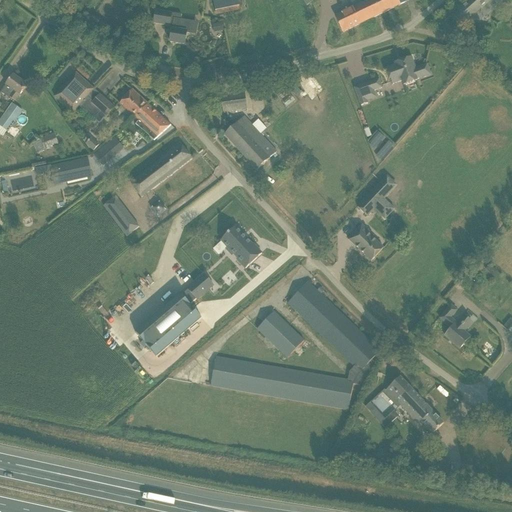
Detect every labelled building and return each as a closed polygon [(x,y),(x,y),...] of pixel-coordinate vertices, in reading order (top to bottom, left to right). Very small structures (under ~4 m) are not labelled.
[(240,10),(237,0),(212,0),(216,15),(240,10)] [(351,9),(347,11),(335,16),(343,33),(406,2),(404,0),(369,0),(362,3),(360,0),(355,0),(349,3),(351,9)] [(491,0),(467,0),(454,12),(464,24),(470,19),(482,19),(483,9),(491,0)] [(155,13),(153,23),(169,26),(170,24),(173,24),(172,30),(170,42),(185,45),(186,35),(187,33),(189,33),(191,21),(182,20),(181,20),(182,15),(156,11),(155,13)] [(222,23),(213,25),(214,32),(223,31),(222,23)] [(396,65),(386,69),(392,84),(401,81),(402,85),(417,80),(417,79),(421,78),(430,74),(427,65),(417,68),(415,69),(411,57),(395,63),(396,65)] [(76,73),(54,97),(73,114),(80,106),(81,107),(80,107),(94,119),(100,112),(106,117),(114,108),(100,95),(93,102),(88,98),(95,91),(76,73)] [(7,83),(6,85),(13,91),(9,97),(15,101),(18,98),(27,104),(32,98),(31,97),(35,92),(27,86),(27,85),(13,75),(7,83)] [(363,85),(354,88),(361,106),(368,104),(366,99),(375,95),(374,91),(382,88),(379,80),(363,86),(363,85)] [(284,84),(278,89),(285,97),(291,92),(284,84)] [(135,118),(148,104),(132,90),(125,98),(120,103),(135,118)] [(247,109),(245,92),(222,95),(224,112),(247,109)] [(12,104),(2,118),(12,125),(22,112),(19,109),(12,104)] [(137,122),(135,125),(153,141),(156,139),(171,125),(157,113),(152,108),(148,104),(135,118),(139,121),(137,122)] [(254,141),(261,135),(244,117),(224,136),(242,155),(256,143),(254,141)] [(36,142),(33,143),(37,153),(45,149),(58,144),(54,134),(42,138),(41,139),(41,140),(36,142)] [(256,143),(242,155),(256,171),(276,152),(261,135),(254,141),(256,143)] [(114,138),(95,155),(103,166),(123,149),(114,138)] [(99,145),(91,139),(86,144),(94,151),(99,145)] [(143,199),(192,159),(180,145),(131,184),(143,199)] [(88,158),(50,166),(55,185),(92,177),(88,158)] [(290,161),(279,171),(289,181),(299,172),(290,161)] [(381,183),(357,207),(367,217),(375,209),(379,205),(389,215),(395,209),(384,199),(385,198),(391,192),(381,183)] [(104,208),(111,216),(123,207),(117,199),(104,208)] [(159,199),(149,206),(158,217),(167,209),(159,199)] [(128,238),(140,228),(134,221),(122,230),(128,238)] [(376,238),(362,225),(348,240),(371,262),(383,248),(374,240),(376,238)] [(235,228),(221,241),(228,248),(225,250),(232,256),(234,254),(238,259),(237,260),(246,269),(262,253),(253,244),(252,245),(235,228)] [(149,282),(130,256),(84,290),(104,316),(149,282)] [(489,265),(485,269),(491,275),(495,270),(489,265)] [(204,275),(187,290),(188,290),(196,300),(213,285),(204,275)] [(467,286),(471,282),(467,278),(463,282),(467,286)] [(308,282),(301,290),(288,303),(354,367),(349,372),(348,381),(216,357),(210,386),(348,410),(353,384),(360,386),(375,363),(372,360),(380,351),(308,282)] [(181,294),(135,333),(156,357),(201,318),(190,305),(182,295),(181,294)] [(451,306),(439,319),(448,326),(450,324),(453,327),(445,336),(459,349),(470,338),(464,332),(471,324),(463,316),(457,324),(451,318),(457,311),(451,306)] [(285,356),(287,359),(304,341),(275,312),(258,330),(285,356)] [(433,433),(434,432),(443,424),(399,378),(392,384),(383,393),(396,405),(398,403),(420,427),(424,423),(433,433)] [(370,403),(365,407),(380,423),(385,419),(370,403)] [(419,471),(446,475),(449,462),(433,459),(433,461),(421,459),(419,471)]
